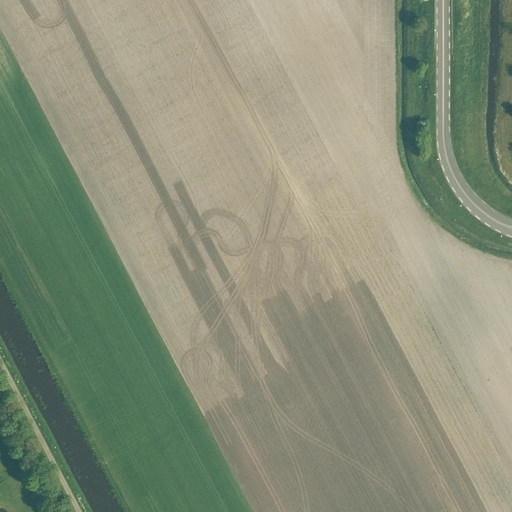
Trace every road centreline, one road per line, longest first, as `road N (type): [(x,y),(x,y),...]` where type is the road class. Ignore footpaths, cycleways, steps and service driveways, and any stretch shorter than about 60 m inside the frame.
road 1 (trunk): [(442,0),(445,157),(460,187),(495,221)]
road 2 (unclassified): [(77,511),(0,362)]
